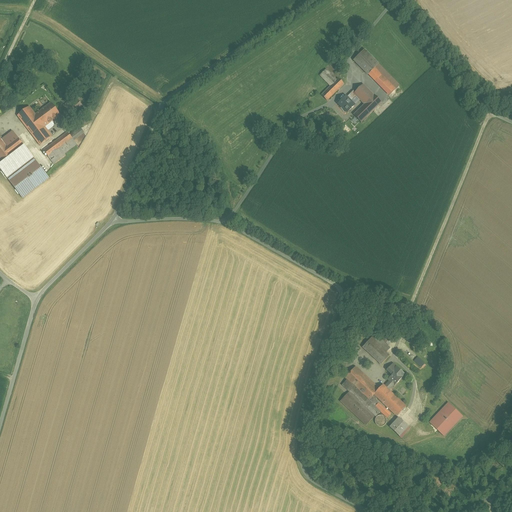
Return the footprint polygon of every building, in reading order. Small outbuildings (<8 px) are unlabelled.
[(365,50),(354,60),(368,75),(378,65),(379,64),(365,50)] [(399,86),(378,65),(368,75),(389,96),(399,86)] [(337,80),(326,70),(320,75),(331,86),(322,95),(327,101),(344,84),(339,78),(337,80)] [(374,95),(363,84),(355,93),(354,94),(356,96),(364,105),(354,115),(361,123),(382,103),(374,95)] [(354,91),(347,98),(346,97),(339,104),(347,113),(355,106),(351,102),(356,96),(354,94),(355,93),(354,91)] [(82,105),(78,99),(66,108),(70,114),(82,105)] [(52,103),(36,115),(45,127),(61,115),(52,103)] [(36,115),(30,107),(18,116),(40,146),(52,136),(45,127),(36,115)] [(80,128),(73,134),(76,139),(84,133),(80,128)] [(68,132),(44,151),(54,164),(66,156),(64,154),(77,144),(68,132)] [(9,150),(0,138),(0,158),(3,162),(12,155),(24,146),(20,141),(14,145),(15,146),(9,150)] [(34,158),(8,178),(23,198),(50,179),(34,158)] [(391,332),(383,340),(389,346),(397,337),(391,332)] [(391,348),(389,346),(383,340),(376,334),(371,338),(387,353),(391,348)] [(387,353),(371,338),(363,347),(381,365),(390,356),(387,353)] [(442,358),(430,346),(424,353),(435,365),(442,358)] [(414,361),(422,368),(426,363),(419,357),(414,361)] [(405,375),(393,364),(387,370),(393,375),(388,380),(390,381),(385,387),(388,390),(394,385),(395,386),(405,375)] [(378,391),(354,369),(346,378),(352,384),(369,400),(374,395),(378,391)] [(374,395),(369,400),(352,384),(347,389),(350,392),(370,411),(375,406),(381,412),(388,418),(391,414),(378,403),(379,402),(375,399),(377,397),(374,395)] [(385,387),(383,385),(378,391),(374,395),(377,397),(397,416),(406,407),(388,390),(385,387)] [(367,426),(381,412),(375,406),(370,411),(350,392),(341,401),(367,426)] [(449,404),(430,424),(444,437),(463,417),(449,404)] [(399,418),(390,428),(399,436),(408,427),(399,418)]
